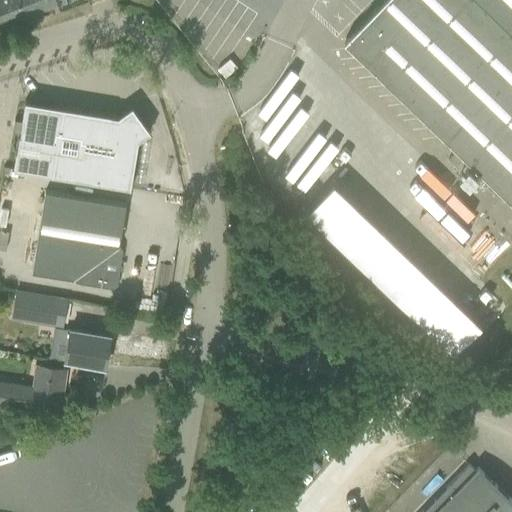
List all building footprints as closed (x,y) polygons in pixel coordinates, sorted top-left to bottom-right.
[(0,0),(0,26),(53,6),(50,0),(0,0)] [(511,202),(511,0),(384,0),(344,42),(511,202)] [(131,106),(118,116),(25,101),(21,121),(14,119),(12,131),(19,133),(14,169),(129,187),(137,140),(149,131),(131,106)] [(446,352),(474,322),(325,180),(297,210),(446,352)] [(125,203),(106,200),(44,190),(31,271),(72,278),(76,282),(104,287),(112,288),(116,285),(122,249),(119,245),(125,203)] [(65,298),(16,291),(12,317),(61,324),(65,298)] [(69,328),(64,359),(105,365),(109,334),(69,328)] [(64,368),(44,365),(36,364),(33,387),(0,381),(0,404),(57,413),(57,412),(55,412),(60,383),(62,383),(64,368)] [(511,511),(511,500),(478,467),(474,470),(469,465),(422,511),(511,511)]
